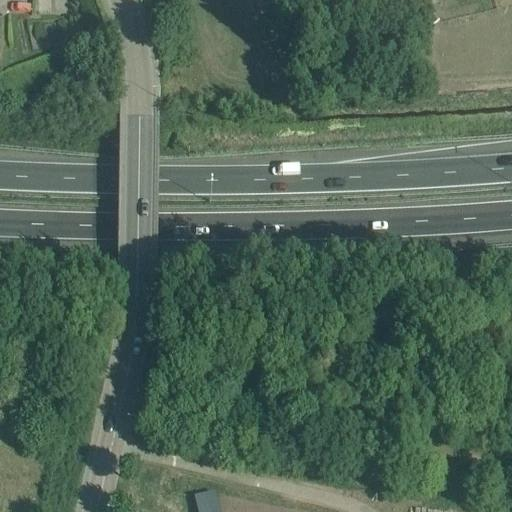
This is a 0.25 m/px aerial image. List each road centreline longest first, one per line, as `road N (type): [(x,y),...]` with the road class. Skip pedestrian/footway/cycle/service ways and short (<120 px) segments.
road 1 (motorway): [(511,166),(269,178),(0,174)]
road 2 (motorway): [(0,220),(272,226),(511,215)]
road 3 (tertiary): [(109,448),(134,299),(138,62),(121,0)]
road 4 (unclassified): [(364,511),(342,500),(109,448)]
